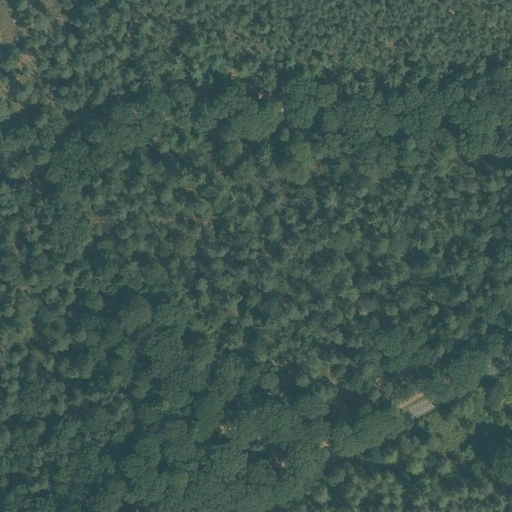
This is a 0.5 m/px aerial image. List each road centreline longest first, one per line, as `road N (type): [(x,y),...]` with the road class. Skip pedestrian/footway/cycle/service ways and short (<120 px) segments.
road 1 (track): [(511,85),(433,98),(246,97),(193,104),(126,129),(68,135),(5,511)]
road 2 (tertiary): [(230,511),(511,357)]
